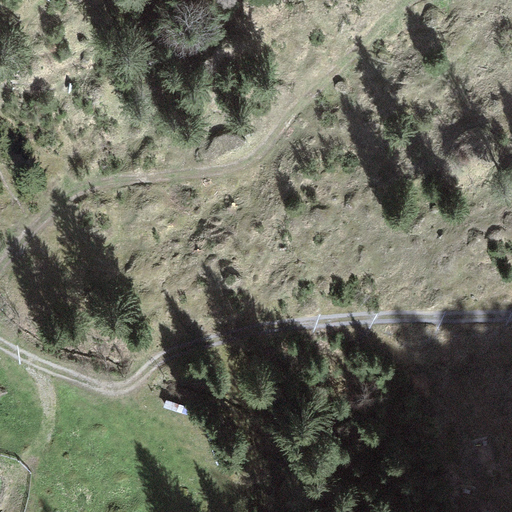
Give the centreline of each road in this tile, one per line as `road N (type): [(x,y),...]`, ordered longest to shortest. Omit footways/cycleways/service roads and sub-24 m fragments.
road 1 (track): [(0,339),(127,384),(204,332),(511,312)]
road 2 (track): [(0,259),(82,186),(247,159),(408,0)]
